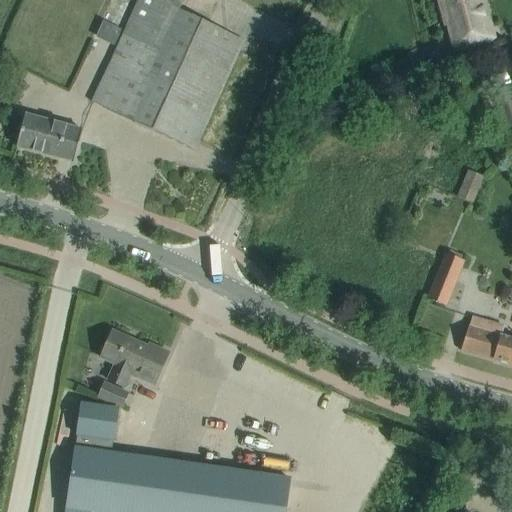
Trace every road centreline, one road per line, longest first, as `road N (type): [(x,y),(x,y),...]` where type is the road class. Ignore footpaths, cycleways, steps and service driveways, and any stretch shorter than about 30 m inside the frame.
road 1 (tertiary): [(511,408),(386,367),(201,276)]
road 2 (unclassified): [(216,244),(326,0)]
road 3 (tertiary): [(0,204),(201,276)]
